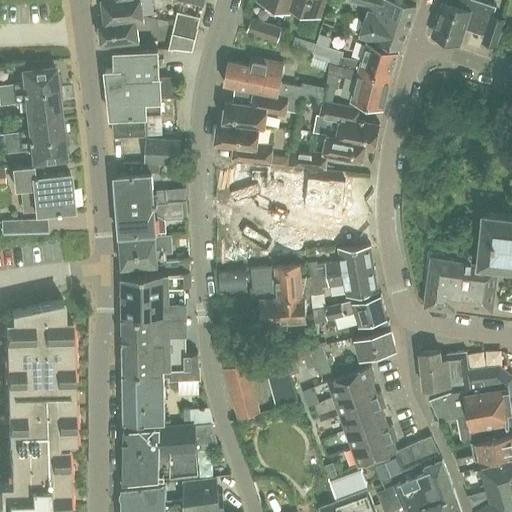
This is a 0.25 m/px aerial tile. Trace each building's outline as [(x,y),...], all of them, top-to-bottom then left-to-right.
[(98,13),(99,22),(144,16),(141,0),(101,0),(104,13),(98,13)] [(291,0),(289,8),(290,4),(320,14),(324,0),(291,0)] [(350,0),(370,5),(359,35),(380,42),(401,48),(416,4),(401,0),(350,0)] [(446,0),(446,1),(443,0),(431,34),(460,44),(467,24),(472,25),(470,30),(484,35),(491,14),(494,6),(478,0),(446,0)] [(177,11),(175,23),(198,28),(200,17),(177,11)] [(506,19),(491,14),(484,35),(482,40),(497,45),(506,19)] [(122,43),(123,50),(140,49),(138,30),(145,29),(144,16),(99,22),(102,45),(122,43)] [(246,31),(278,41),(283,26),(251,16),(246,31)] [(169,48),(175,48),(193,50),(198,28),(175,23),(169,48)] [(311,51),(314,42),(301,38),(298,46),(311,51)] [(316,43),(313,52),(330,58),(330,62),(336,64),(336,65),(390,76),(390,75),(398,51),(367,43),(362,61),(342,57),(344,51),(316,43)] [(160,48),(114,51),(115,68),(106,68),(111,116),(112,115),(115,135),(148,134),(147,112),(162,112),(161,97),(178,96),(177,80),(174,80),(174,75),(160,75),(160,48)] [(251,64),(229,60),(224,82),(255,88),(255,90),(289,96),(289,95),(323,102),(323,100),(326,85),(303,80),(302,86),(280,81),(284,62),(252,56),(251,64)] [(24,81),(0,84),(0,95),(62,88),(60,75),(55,75),(54,65),(22,69),(24,81)] [(382,108),(390,76),(336,65),(334,73),(358,78),(351,100),(382,108)] [(62,88),(0,95),(0,102),(26,100),(28,114),(59,111),(58,96),(63,96),(62,88)] [(286,112),(287,112),(289,96),(255,90),(254,92),(261,92),(259,104),(227,100),(224,115),(223,121),(265,126),(265,125),(266,125),(267,112),(285,115),(286,112)] [(336,135),(374,142),(376,143),(379,124),(350,118),(352,107),(358,108),(359,107),(323,100),(323,102),(320,115),(327,117),(327,118),(339,120),(336,135)] [(30,129),(3,133),(0,132),(0,140),(67,132),(66,123),(61,123),(59,111),(28,114),(30,129)] [(239,145),(237,160),(263,163),(271,164),(271,163),(289,165),(292,148),(290,148),(289,156),(272,154),(273,143),(259,142),(260,127),(264,128),(265,126),(223,121),(224,115),(219,114),(215,142),(239,145)] [(67,132),(0,140),(0,150),(5,150),(5,151),(32,148),(33,160),(65,156),(63,144),(68,144),(67,132)] [(148,134),(144,157),(180,160),(181,137),(148,134)] [(335,136),(325,134),(322,150),(323,150),(323,151),(292,148),(289,165),(325,169),(326,155),(361,162),(364,149),(374,151),(376,143),(374,142),(336,135),(335,136)] [(115,173),(117,203),(167,199),(166,187),(157,188),(157,192),(153,192),(152,171),(160,170),(159,161),(124,161),(125,172),(115,173)] [(250,162),(212,163),(215,256),(254,255),(250,162)] [(73,207),(69,171),(44,173),(43,163),(13,166),(15,186),(33,184),(35,211),(73,207)] [(269,166),(268,166),(268,182),(315,182),(315,170),(269,166)] [(367,174),(327,175),(329,238),(369,237),(367,174)] [(155,208),(159,208),(160,212),(167,215),(171,216),(188,214),(187,198),(167,200),(167,199),(117,203),(120,233),(157,230),(155,208)] [(427,279),(495,289),(498,264),(511,265),(511,212),(483,210),(477,261),(430,255),(427,279)] [(48,217),(2,219),(2,232),(1,232),(1,234),(49,232),(48,217)] [(152,263),(153,271),(153,272),(191,269),(190,258),(166,259),(165,249),(172,249),(171,234),(120,238),(122,266),(152,263)] [(318,264),(319,274),(375,268),(370,244),(339,245),(341,260),(318,264)] [(300,263),(252,266),(254,299),(261,298),(262,321),(305,318),(304,293),(302,293),(300,263)] [(219,269),(221,289),(247,287),(245,267),(219,269)] [(346,294),(358,292),(378,289),(375,268),(319,274),(311,276),(313,294),(323,293),(322,287),(344,284),(346,294)] [(123,276),(125,297),(122,297),(123,315),(188,314),(188,299),(164,299),(164,284),(193,284),(192,270),(163,271),(163,274),(123,276)] [(492,309),(495,289),(427,279),(424,304),(455,309),(455,304),(492,309)] [(314,322),(315,322),(356,311),(359,322),(387,315),(381,291),(353,298),(313,308),(314,322)] [(60,511),(60,508),(68,507),(67,446),(58,447),(58,440),(73,440),(70,318),(64,318),(63,299),(11,310),(12,319),(5,319),(10,483),(0,483),(0,511),(60,511)] [(186,332),(188,332),(188,314),(123,315),(124,371),(164,370),(164,367),(198,366),(198,352),(186,352),(186,332)] [(390,328),(355,337),(360,356),(396,347),(390,328)] [(308,345),(316,364),(319,373),(331,369),(322,342),(308,345)] [(308,345),(283,352),(290,373),(300,370),(296,359),(304,356),(308,367),(316,364),(308,345)] [(427,385),(429,396),(472,387),(470,373),(467,349),(441,352),(440,349),(419,351),(424,386),(427,385)] [(283,352),(263,357),(276,406),(298,399),(283,352)] [(229,387),(253,381),(247,361),(223,367),(229,387)] [(370,364),(328,379),(334,397),(373,383),(369,373),(373,372),(370,364)] [(124,371),(125,421),(144,420),(165,419),(164,376),(169,376),(169,380),(200,379),(200,366),(198,366),(164,367),(164,370),(124,371)] [(440,419),(458,415),(463,440),(510,429),(507,410),(511,409),(507,376),(499,370),(470,373),(472,387),(429,396),(440,419)] [(373,383),(334,397),(340,413),(382,398),(380,391),(376,392),(373,383)] [(382,398),(340,413),(346,429),(384,416),(381,406),(385,405),(382,398)] [(258,401),(234,408),(237,418),(261,411),(258,401)] [(221,425),(220,408),(201,409),(202,426),(221,425)] [(384,416),(346,429),(352,446),(394,432),(391,424),(388,426),(384,416)] [(198,473),(197,449),(195,422),(124,428),(122,480),(198,473)] [(456,456),(461,468),(511,454),(511,431),(470,441),(473,453),(456,456)] [(394,432),(352,446),(358,463),(396,449),(393,440),(396,438),(394,432)] [(404,464),(403,464),(438,450),(431,435),(397,448),(404,464)] [(511,511),(511,454),(461,468),(477,511),(511,511)] [(415,507),(416,511),(461,511),(454,489),(440,455),(422,462),(424,467),(391,482),(405,511),(415,507)] [(333,460),(324,463),(328,474),(337,471),(333,460)] [(378,511),(360,469),(329,481),(336,498),(319,504),(322,511),(378,511)] [(167,499),(168,482),(165,482),(124,485),(123,488),(121,490),(121,495),(123,498),(123,509),(120,511),(218,511),(224,511),(223,491),(219,491),(217,475),(183,479),(183,498),(167,499)] [(392,485),(377,490),(377,491),(386,510),(400,503),(392,485)]
